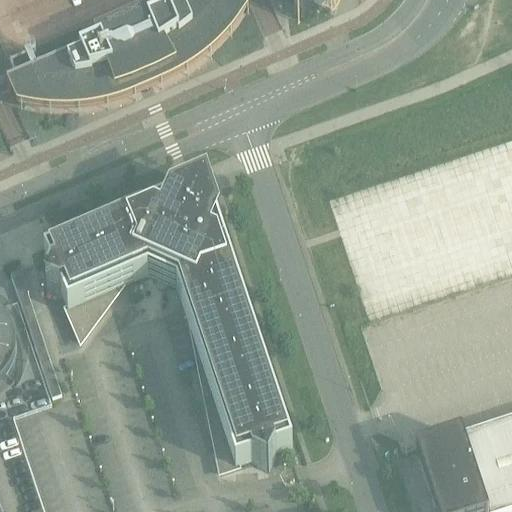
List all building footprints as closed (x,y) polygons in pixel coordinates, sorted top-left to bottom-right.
[(17,89),(222,0),(0,0),(0,96),(8,93),(8,92),(17,89)] [(236,0),(222,0),(17,89),(23,104),(30,105),(37,106),(44,107),(51,108),(58,108),(65,108),(72,108),(79,107),(85,106),(92,105),(99,104),(106,103),(112,101),(119,99),(126,96),(140,90),(141,92),(143,93),(145,94),(146,94),(148,93),(149,92),(151,90),(151,88),(151,87),(151,85),(158,82),(165,79),(171,76),(177,73),(183,69),(189,66),(194,62),(200,57),(205,53),(210,48),(215,43),(220,38),(224,33),(229,28),(233,22),(237,16),(241,10),(236,0)] [(274,0),(275,1),(286,0),(291,0),(294,20),(295,20),(295,21),(299,20),(303,22),(304,22),(314,4),(324,9),(325,7),(328,0),(274,0)] [(45,293),(62,300),(82,346),(122,292),(199,366),(221,477),(252,466),(268,475),(277,458),(290,454),(209,211),(204,209),(205,205),(203,202),(199,201),(196,201),(193,204),(189,202),(46,264),(51,276),(45,293)] [(11,278),(52,403),(62,399),(28,296),(29,295),(22,274),(11,278)] [(0,387),(5,383),(8,379),(10,375),(12,372),(13,369),(15,365),(15,361),(16,357),(16,353),(16,348),(16,344),(15,340),(14,337),(12,334),(10,330),(8,326),(6,323),(0,317),(0,387)] [(416,455),(434,511),(511,511),(511,423),(462,440),(416,455)]
